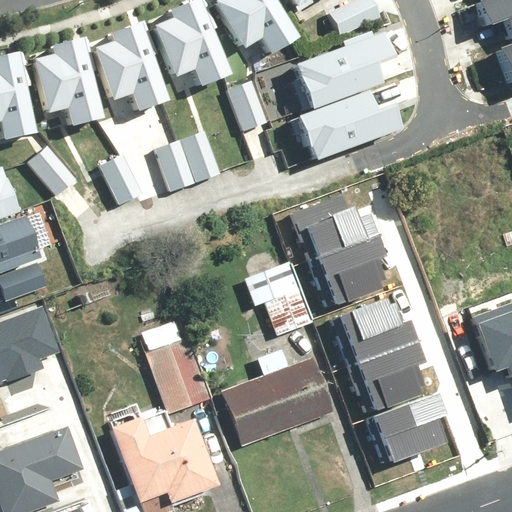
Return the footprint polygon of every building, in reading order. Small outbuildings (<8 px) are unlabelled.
[(149,21),(167,73),(187,65),(193,83),(223,72),(198,0),(167,0),(161,2),(165,15),(149,21)] [(205,0),(206,0),(236,46),(254,34),(264,49),(291,32),(269,0),(205,0)] [(285,0),(293,9),(305,0),(285,0)] [(369,0),(345,0),(328,9),(339,31),(376,13),(369,0)] [(505,34),(511,31),(511,0),(472,0),(480,21),(499,15),(505,34)] [(93,44),(107,97),(128,91),(133,109),(164,100),(140,17),(106,27),(109,39),(93,44)] [(290,63),(305,104),(375,80),(368,61),(387,54),(379,32),(290,63)] [(31,58),(42,111),(63,107),(67,125),(98,118),(80,34),(45,41),(48,54),(31,58)] [(511,43),(495,50),(510,91),(511,89),(511,43)] [(0,136),(30,131),(14,46),(0,48),(0,136)] [(264,116),(250,77),(227,85),(240,124),(264,116)] [(356,93),(286,117),(301,159),(390,128),(382,105),(363,112),(356,93)] [(216,168),(203,130),(179,138),(193,177),(216,168)] [(191,178),(178,140),(154,148),(168,187),(191,178)] [(73,175),(47,143),(28,160),(54,191),(73,175)] [(137,191),(123,152),(100,161),(113,199),(137,191)] [(0,212),(9,209),(0,183),(0,212)] [(355,197),(299,216),(314,259),(378,237),(370,216),(362,219),(355,197)] [(511,212),(485,224),(506,271),(511,268),(511,212)] [(0,223),(0,267),(32,257),(19,217),(0,223)] [(314,259),(329,303),(385,284),(378,262),(386,260),(378,237),(314,259)] [(33,262),(0,273),(0,290),(3,299),(42,286),(33,262)] [(286,264),(239,282),(250,311),(261,307),(274,340),(310,325),(286,264)] [(511,298),(466,315),(485,367),(497,363),(502,375),(511,371),(511,298)] [(0,317),(0,380),(42,365),(38,356),(57,349),(40,303),(0,317)] [(401,303),(346,322),(360,365),(424,343),(417,321),(409,324),(401,303)] [(174,319),(139,334),(146,352),(140,354),(167,417),(209,399),(174,319)] [(360,365),(376,409),(432,390),(424,368),(432,365),(424,343),(360,365)] [(288,367),(280,350),(253,362),(259,375),(213,395),(238,451),(330,411),(307,358),(288,367)] [(377,415),(392,459),(448,440),(441,418),(449,415),(441,393),(377,415)] [(136,511),(158,511),(216,490),(189,420),(145,437),(138,419),(105,431),(136,511)] [(51,487),(82,475),(64,426),(0,449),(0,511),(38,511),(58,505),(51,487)]
